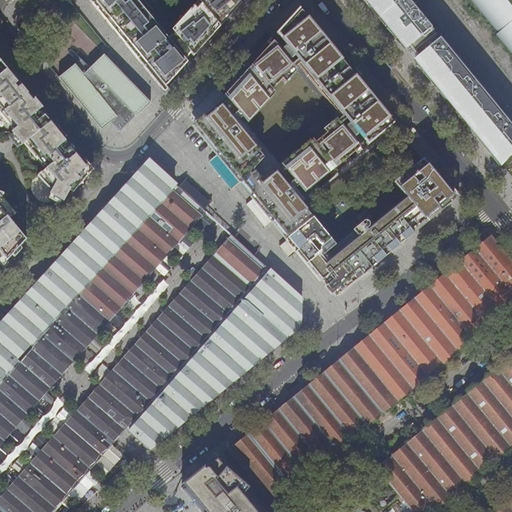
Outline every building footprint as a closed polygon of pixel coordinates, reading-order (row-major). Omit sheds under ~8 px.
[(176,75),(165,88),(158,79),(147,66),(134,50),(120,33),(107,17),(92,0),(88,0),(162,91),(165,93),(179,78),(176,75)] [(205,43),(220,27),(201,3),(196,8),(194,6),(172,30),(174,33),(175,35),(168,40),(167,39),(135,0),(92,0),(107,17),(120,33),(134,50),(147,66),(158,79),(165,88),(176,75),(180,71),(187,63),(185,60),(183,58),(189,52),(191,54),(193,56),(205,43)] [(237,0),(199,0),(199,1),(220,27),(228,18),(241,4),(237,0)] [(412,0),(367,0),(386,23),(401,40),(408,49),(434,27),(412,0)] [(511,0),(468,0),(498,34),(495,36),(511,55),(511,0)] [(305,194),(335,169),(354,154),(360,149),(351,139),(359,133),(367,143),(396,120),(393,116),(377,97),(366,83),(362,86),(360,83),(359,82),(362,79),(361,77),(345,57),(343,55),(342,54),(338,57),(335,52),(339,50),(332,42),(319,25),(315,28),(314,27),(312,24),(315,21),(306,10),(301,4),(271,38),(283,53),(276,58),(267,47),(251,65),(272,91),(273,90),(283,79),(286,83),(298,70),(290,60),(293,58),(348,126),(345,129),(337,119),(323,130),(327,134),(316,143),(315,144),(308,149),(306,145),(281,165),(283,167),(269,179),(271,181),(270,182),(269,182),(264,185),(266,187),(252,199),(263,212),(270,221),(279,232),(295,251),(313,273),(319,281),(321,279),(329,288),(336,298),(353,284),(373,267),(392,251),(412,235),(428,222),(443,210),(459,197),(450,186),(449,187),(448,185),(438,173),(431,178),(428,174),(419,162),(393,183),(406,199),(376,223),(372,226),(368,230),(367,228),(368,227),(368,225),(368,224),(367,222),(366,222),(364,221),(362,222),(352,230),(357,236),(361,233),(362,234),(331,260),(325,253),(335,246),(290,191),(297,185),(305,194)] [(434,27),(408,49),(415,58),(441,36),(434,27)] [(496,156),(502,164),(511,155),(511,121),(441,36),(415,58),(420,64),(438,85),(456,108),(479,135),(496,156)] [(363,75),(346,54),(343,55),(345,57),(361,77),(363,75)] [(150,104),(104,55),(83,75),(75,65),(59,78),(101,130),(109,124),(119,133),(135,118),(136,118),(150,104)] [(246,70),(267,96),(267,97),(270,100),(275,94),(276,93),(273,90),(272,91),(251,65),(246,70)] [(14,78),(7,70),(6,70),(2,74),(0,75),(0,113),(44,167),(45,166),(47,168),(37,176),(43,183),(48,188),(50,191),(54,194),(59,198),(62,195),(64,197),(69,192),(84,176),(90,170),(75,153),(56,129),(39,109),(26,94),(21,87),(14,78)] [(270,100),(267,97),(267,96),(246,70),(225,94),(226,97),(193,124),(192,125),(199,134),(212,150),(218,157),(231,174),(239,183),(241,185),(254,170),(263,160),(254,149),(256,148),(235,122),(242,116),(248,124),(270,100)] [(439,172),(398,123),(396,120),(367,143),(369,146),(393,127),(421,161),(419,162),(428,174),(431,178),(438,173),(439,172)] [(316,143),(313,139),(306,145),(308,149),(315,144),(316,143)] [(265,158),(256,148),(254,149),(263,160),(265,158)] [(226,191),(236,185),(216,157),(207,163),(226,191)] [(0,446),(10,435),(18,426),(32,409),(43,397),(52,387),(57,382),(66,371),(77,359),(78,358),(91,343),(103,329),(110,321),(115,315),(127,301),(139,288),(150,276),(153,272),(161,263),(172,251),(183,238),(193,226),(199,219),(206,212),(202,209),(200,207),(188,196),(178,187),(172,182),(160,171),(149,160),(136,174),(121,190),(107,206),(93,222),(75,241),(60,258),(47,272),(29,293),(12,311),(3,322),(19,336),(29,345),(30,344),(33,347),(26,355),(20,362),(16,359),(17,358),(8,350),(0,343),(0,446)] [(252,199),(266,187),(264,185),(269,182),(270,182),(271,181),(269,179),(267,180),(266,179),(264,181),(259,176),(254,170),(241,185),(252,199)] [(5,195),(0,192),(0,265),(1,267),(25,240),(6,217),(12,212),(3,200),(5,195)] [(376,223),(364,207),(359,211),(372,226),(376,223)] [(289,336),(301,326),(301,298),(298,295),(282,281),(268,268),(254,256),(252,253),(240,243),(234,237),(231,235),(226,241),(222,246),(208,262),(197,274),(186,286),(174,300),(162,313),(151,326),(142,336),(131,349),(119,362),(107,376),(94,391),(83,403),(82,404),(79,408),(71,417),(48,443),(36,457),(24,470),(13,482),(7,489),(2,495),(0,497),(0,511),(53,511),(60,504),(66,497),(82,480),(89,471),(107,450),(112,444),(119,437),(125,430),(148,451),(156,444),(177,427),(196,411),(214,397),(231,382),(251,366),(270,351),(289,336)] [(405,395),(511,308),(511,260),(502,249),(491,235),(482,242),(469,253),(456,263),(444,273),(431,284),(417,295),(404,306),(388,319),(376,329),(361,341),(346,353),(334,363),(317,377),(302,389),(285,403),(269,416),(253,430),(246,435),(290,489),(405,395)] [(3,322),(0,324),(0,343),(8,350),(17,358),(16,359),(20,362),(26,355),(33,347),(30,344),(29,345),(19,336),(3,322)] [(430,511),(442,503),(471,479),(511,445),(511,355),(428,424),(377,466),(414,511),(430,511)] [(290,489),(246,435),(231,447),(276,501),(290,489)] [(225,467),(224,468),(217,459),(208,466),(206,468),(193,479),(184,486),(182,488),(189,497),(201,511),(260,511),(257,507),(245,492),(249,487),(247,485),(225,467)] [(193,479),(206,468),(204,465),(182,484),(184,486),(193,479)] [(511,511),(511,493),(494,508),(489,511),(511,511)] [(364,511),(361,510),(353,509),(349,509),(343,502),(331,511),(364,511)]
